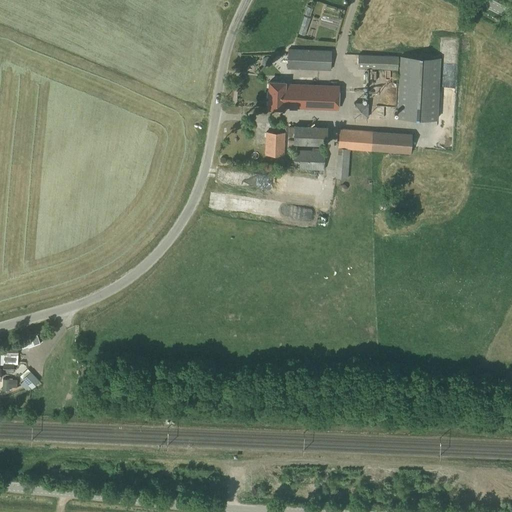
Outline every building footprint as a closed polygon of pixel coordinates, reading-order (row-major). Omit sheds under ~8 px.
[(287,69),(330,71),(331,51),(288,49),(287,69)] [(358,69),(397,70),(398,56),(358,55),(358,69)] [(268,57),(263,59),(262,65),(266,68),(271,65),(271,60),(268,57)] [(440,58),(400,57),(398,119),(438,120),(440,58)] [(268,109),(284,109),(284,108),(338,110),(338,86),(285,84),(285,82),(269,82),(268,109)] [(353,117),(367,118),(367,104),(353,103),(353,117)] [(369,103),(370,114),(379,113),(379,103),(369,103)] [(327,146),(328,127),(294,126),(293,144),(327,146)] [(350,150),(371,151),(372,131),(339,128),(336,178),(348,179),(350,150)] [(412,134),(372,131),(371,151),(411,154),(412,134)] [(284,156),(285,133),(266,132),(265,155),(284,156)] [(312,151),(294,150),(293,170),(324,170),(325,153),(325,149),(312,148),(312,151)] [(5,346),(4,364),(14,364),(18,364),(19,355),(18,355),(19,346),(5,346)] [(31,388),(39,381),(31,371),(22,379),(24,380),(20,383),(26,389),(29,386),(31,388)]
